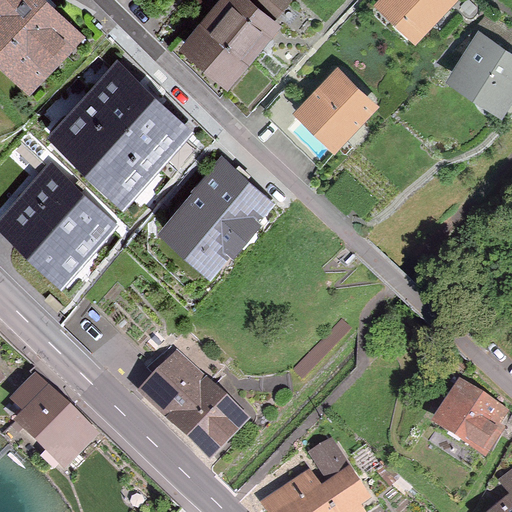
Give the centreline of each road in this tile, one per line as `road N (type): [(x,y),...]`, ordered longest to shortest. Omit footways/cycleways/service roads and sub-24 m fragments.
road 1 (residential): [(511,399),(97,0)]
road 2 (secondary): [(223,511),(0,293)]
